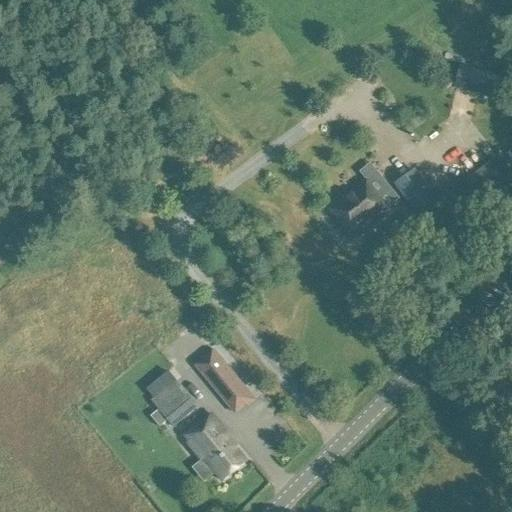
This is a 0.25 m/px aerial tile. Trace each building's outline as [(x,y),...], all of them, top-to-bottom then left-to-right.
[(481,86),(479,93),(497,97),(499,78),(484,75),(462,69),(459,80),(481,86)] [(491,161),(483,167),(440,201),(455,220),(506,180),(491,161)] [(415,172),(398,184),(421,217),(437,205),(415,172)] [(342,200),(340,197),(328,206),(354,239),(390,211),(367,181),(363,184),(363,183),(342,200)] [(215,350),(196,365),(235,413),(246,404),(247,406),(256,399),(215,350)] [(202,411),(177,380),(152,399),(162,411),(155,417),(169,434),(176,428),(178,431),(202,411)] [(221,498),(243,476),(232,464),(234,462),(205,432),(180,455),(185,460),(183,462),(197,477),(199,475),(221,498)]
